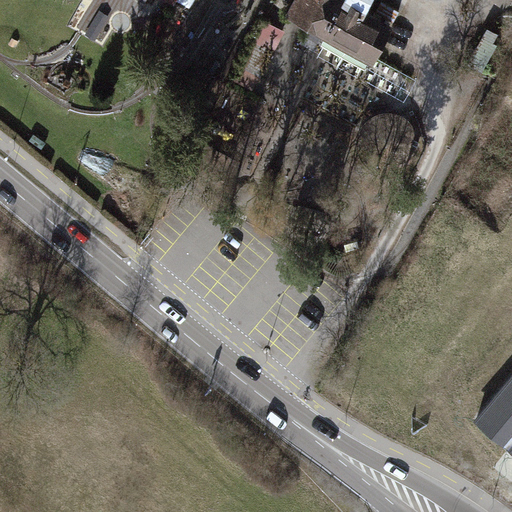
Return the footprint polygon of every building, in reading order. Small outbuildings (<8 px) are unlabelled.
[(296,0),(290,12),(294,14),(312,23),(307,32),(318,38),(323,29),(371,54),(388,22),(362,8),(365,0),(296,0)] [(283,29),(266,21),(243,67),(260,75),(283,29)] [(499,36),(486,29),(471,56),(484,63),(499,36)] [(398,122),(402,115),(405,112),(391,108),(380,109),(369,113),(359,123),(355,135),(355,145),(360,159),(364,165),(369,169),(374,170),(379,159),(374,156),(367,151),(367,140),(367,134),(370,129),(374,123),(382,119),(390,118),(398,122)] [(402,115),(398,122),(390,118),(382,119),(374,123),(370,129),(367,134),(367,140),(367,151),(374,156),(379,159),(385,160),(391,162),(401,159),(410,155),(418,145),(411,142),(412,134),(411,127),(408,120),(402,115)] [(511,375),(477,416),(511,446),(511,375)]
